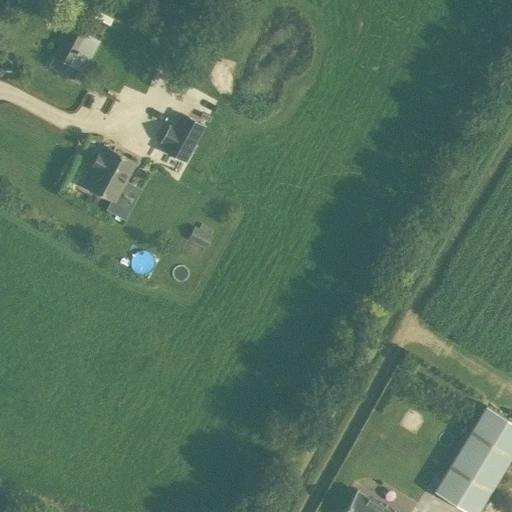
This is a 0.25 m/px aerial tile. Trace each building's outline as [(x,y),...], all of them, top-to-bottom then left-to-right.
[(182,58),(198,65),(221,17),(205,9),(182,58)] [(99,41),(70,25),(54,55),(83,71),(99,41)] [(161,141),(166,144),(164,147),(185,159),(204,124),(183,112),(174,128),(169,125),(161,141)] [(85,185),(114,201),(136,161),(106,146),(103,152),(99,150),(89,167),(94,169),(85,185)] [(201,225),(199,230),(195,228),(187,241),(205,250),(212,237),(211,236),(213,231),(201,225)] [(511,425),(482,408),(481,411),(431,493),(462,511),(478,511),(511,454),(511,425)] [(387,511),(354,492),(351,497),(341,511),(387,511)]
